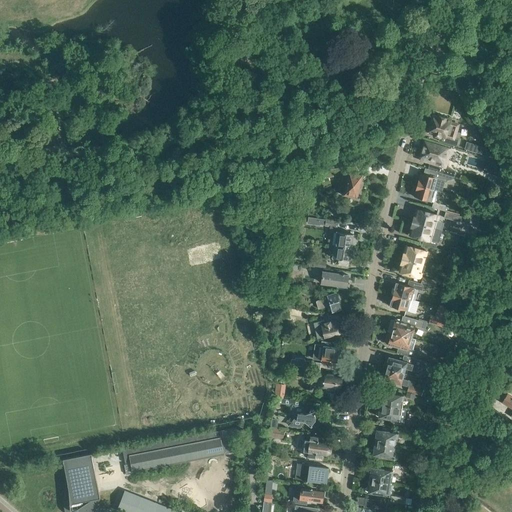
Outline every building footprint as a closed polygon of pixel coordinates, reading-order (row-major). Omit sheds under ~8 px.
[(308,22),(305,8),(312,5),(310,0),(276,9),(277,11),(280,13),(283,29),(283,30),(284,30),(284,31),(285,31),(306,26),(307,25),(308,24),(308,23),(308,22)] [(328,121),(328,102),(328,101),(328,100),(327,100),(327,99),(326,99),(325,99),(294,100),(284,92),(283,93),(282,93),(281,93),(280,94),(279,95),(278,95),(278,96),(278,97),(277,97),(278,123),(279,124),(280,124),(327,123),(327,122),(328,122),(328,121)] [(438,117),(437,116),(436,116),(434,115),(434,116),(433,115),(432,121),(431,127),(430,126),(428,132),(429,132),(429,133),(431,133),(433,134),(433,135),(440,137),(439,141),(456,146),(458,139),(454,138),(458,124),(450,122),(451,119),(439,115),(438,117)] [(451,150),(439,146),(425,142),(420,160),(430,163),(428,169),(454,176),(456,171),(447,166),(451,150)] [(484,147),(478,145),(467,142),(465,148),(482,153),(484,147)] [(487,158),(483,172),(502,178),(492,160),(487,158)] [(334,169),(323,171),(324,178),(341,174),(339,168),(334,169)] [(344,170),(342,178),(343,180),(347,181),(344,194),(354,197),(357,195),(358,189),(360,186),(360,183),(362,175),(349,172),(344,170)] [(416,185),(437,190),(441,192),(445,180),(420,173),(419,177),(416,185)] [(414,196),(432,201),(433,197),(435,198),(437,190),(416,185),(414,192),(415,192),(414,196)] [(507,208),(511,196),(498,192),(495,204),(507,208)] [(445,205),(434,202),(432,207),(444,211),(445,205)] [(414,216),(412,221),(433,227),(436,215),(430,213),(430,212),(424,210),(423,211),(418,209),(416,216),(414,216)] [(461,216),(445,212),(444,217),(460,222),(461,216)] [(326,219),(325,226),(329,227),(327,244),(335,245),(351,248),(352,246),(353,245),(353,242),(352,241),(353,234),(337,231),(337,225),(338,221),(326,219)] [(412,221),(410,227),(412,228),(410,234),(416,236),(416,237),(423,239),(423,238),(424,238),(423,245),(435,248),(437,242),(438,242),(442,230),(433,227),(412,221)] [(335,258),(339,258),(338,264),(349,266),(349,260),(350,260),(350,259),(351,257),(351,254),(351,253),(351,248),(335,245),(333,257),(335,258)] [(404,252),(402,258),(422,264),(426,251),(420,250),(420,249),(414,247),(413,248),(407,246),(405,253),(404,252)] [(422,264),(402,258),(401,264),(402,264),(400,271),(406,273),(413,275),(419,276),(422,264)] [(337,284),(337,285),(346,286),(348,275),(343,274),(343,273),(342,273),(342,274),(335,273),(332,272),(323,271),(321,283),(328,284),(328,283),(330,281),(336,282),(337,284)] [(423,277),(422,277),(421,283),(435,287),(437,281),(423,277)] [(395,286),(392,294),(413,299),(415,292),(413,292),(414,288),(421,290),(423,284),(409,280),(408,286),(396,283),(395,287),(395,286)] [(327,297),(327,298),(325,298),(316,301),(318,308),(327,305),(328,310),(333,309),(339,308),(339,306),(341,305),(337,295),(336,295),(335,293),(328,295),(329,296),(328,296),(328,297),(327,297)] [(413,299),(392,294),(390,301),(391,301),(390,305),(408,311),(409,306),(410,307),(413,299)] [(436,313),(446,316),(449,308),(442,306),(441,307),(438,306),(436,313)] [(446,319),(445,318),(431,314),(428,322),(444,327),(446,319)] [(392,332),(411,337),(414,325),(425,328),(427,322),(403,315),(401,321),(395,319),(395,320),(391,319),(390,323),(389,323),(387,331),(392,332)] [(324,320),(314,323),(317,338),(324,336),(324,337),(340,333),(340,332),(341,330),(341,327),(339,326),(339,325),(338,325),(337,320),(325,323),(324,320)] [(411,337),(392,332),(388,344),(398,347),(396,353),(409,356),(419,359),(421,353),(420,351),(408,348),(411,337)] [(473,335),(461,332),(459,337),(471,341),(473,335)] [(315,344),(313,358),(339,362),(339,361),(341,359),(341,356),(340,355),(341,348),(330,346),(330,342),(321,341),(321,345),(315,344)] [(389,357),(386,368),(403,373),(405,367),(416,371),(417,366),(424,368),(426,362),(414,358),(413,364),(389,357)] [(407,391),(415,393),(426,397),(427,395),(424,394),(425,390),(413,387),(414,382),(402,378),(403,373),(386,368),(383,378),(408,386),(407,391)] [(330,398),(331,398),(332,400),(335,400),(336,399),(338,396),(339,389),(340,382),(336,381),(336,379),(338,379),(339,379),(339,378),(339,377),(339,376),(338,376),(323,374),(323,377),(317,376),(316,383),(321,383),(321,386),(327,387),(327,392),(329,392),(330,395),(330,396),(330,397),(330,398)] [(277,394),(285,395),(285,383),(278,382),(277,394)] [(475,385),(474,391),(487,394),(488,388),(475,385)] [(381,397),(380,404),(401,407),(403,394),(390,393),(390,392),(389,392),(387,393),(382,392),(379,393),(379,396),(381,397)] [(511,396),(508,394),(503,402),(511,407),(511,396)] [(318,408),(315,409),(314,409),(314,408),(313,408),(312,408),(311,408),(311,409),(310,409),(310,410),(310,411),(306,413),(303,405),(302,406),(301,406),(302,401),(285,399),(284,399),(275,398),(274,402),(291,405),(295,413),(294,418),(288,426),(300,427),(305,421),(305,420),(315,429),(321,422),(319,420),(320,417),(322,416),(318,408)] [(387,418),(391,419),(390,420),(392,423),(403,425),(406,408),(401,407),(380,404),(379,412),(376,412),(376,415),(379,416),(384,417),(386,419),(387,418)] [(452,412),(450,418),(462,421),(464,415),(452,412)] [(462,421),(450,418),(449,423),(460,427),(462,421)] [(376,435),(375,442),(396,445),(397,437),(402,437),(403,431),(398,430),(399,426),(395,425),(394,430),(383,428),(382,431),(377,430),(374,431),(373,433),(376,435)] [(243,426),(133,447),(123,449),(125,463),(131,462),(133,471),(238,451),(242,431),(243,432),(244,428),(243,427),(243,426)] [(269,427),(268,436),(283,438),(284,429),(269,427)] [(440,433),(439,441),(438,444),(448,445),(454,435),(440,433)] [(310,440),(305,439),(303,451),(308,452),(307,456),(315,457),(316,454),(316,453),(319,453),(319,454),(323,455),(323,454),(326,454),(330,451),(331,446),(328,443),(324,442),(325,438),(318,437),(318,436),(310,435),(310,440)] [(396,445),(375,442),(374,449),(371,450),(371,452),(374,454),(379,455),(378,457),(394,460),(396,445)] [(92,511),(100,498),(91,453),(62,459),(66,475),(64,506),(64,508),(64,509),(65,510),(65,511),(92,511)] [(326,483),(328,467),(291,462),(291,463),(298,464),(296,479),(295,478),(295,479),(306,480),(306,481),(307,481),(307,480),(326,483)] [(371,473),(370,480),(391,483),(393,470),(379,468),(380,467),(379,467),(377,468),(372,468),(368,468),(368,471),(371,473)] [(425,468),(413,467),(412,474),(424,475),(425,468)] [(391,483),(370,480),(369,487),(366,488),(365,490),(368,491),(374,492),(375,494),(376,494),(389,495),(391,483)] [(315,487),(302,485),(300,499),(322,502),(323,496),(325,495),(325,492),(324,490),(315,489),(315,487)] [(152,511),(156,504),(154,503),(125,492),(118,509),(124,511),(152,511)] [(391,502),(402,503),(405,504),(406,498),(392,496),(391,502)] [(371,499),(370,505),(370,507),(383,509),(384,507),(385,501),(371,499)] [(385,501),(384,507),(402,509),(402,503),(391,502),(385,501)]
